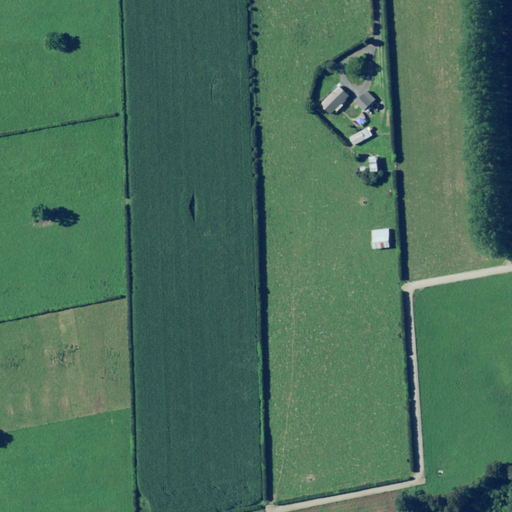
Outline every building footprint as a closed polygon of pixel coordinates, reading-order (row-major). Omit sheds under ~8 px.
[(322,105),(332,114),(336,110),(338,112),(348,102),(347,100),(350,96),(341,87),(322,105)] [(366,112),(371,107),(378,100),(368,91),(357,103),(366,112)] [(374,136),(369,128),(351,138),(355,146),(374,136)] [(380,156),(372,157),(372,172),(381,172),(380,156)] [(392,248),(390,229),(373,231),(375,249),(392,248)]
